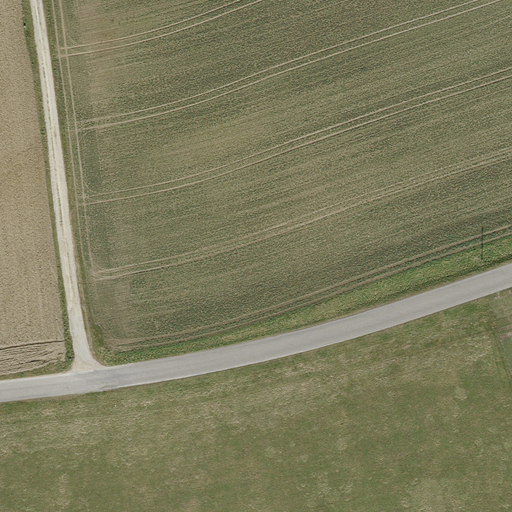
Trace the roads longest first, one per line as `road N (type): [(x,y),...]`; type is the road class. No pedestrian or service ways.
road 1 (unclassified): [(511,275),(288,344),(0,389)]
road 2 (track): [(35,0),(84,378)]
